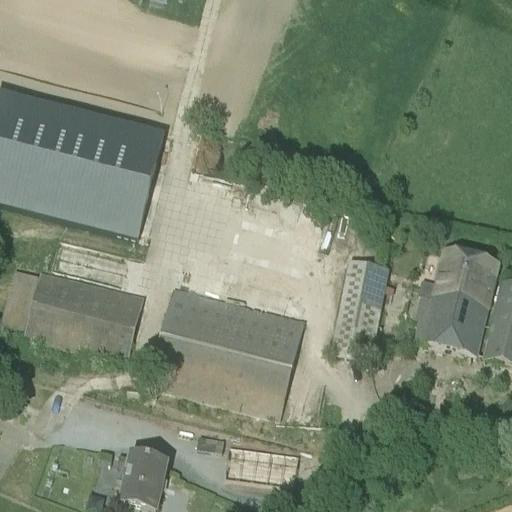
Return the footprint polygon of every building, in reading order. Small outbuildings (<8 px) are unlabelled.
[(88,24),(84,34),(117,44),(120,34),(88,24)] [(0,106),(0,214),(139,249),(164,148),(0,106)] [(496,303),(492,303),(499,271),(443,258),(435,291),(422,288),(418,303),(433,306),(422,351),(477,365),(478,361),(482,363),(481,367),(511,373),(511,290),(500,287),(496,303)] [(23,346),(126,373),(143,304),(41,278),(39,285),(14,278),(0,332),(0,334),(24,341),(23,346)] [(279,428),(304,328),(173,295),(147,395),(279,428)] [(335,335),(330,360),(371,368),(377,343),(335,335)] [(298,461),(228,453),(224,486),(293,495),(298,461)] [(120,507),(139,511),(155,511),(165,472),(131,464),(120,507)]
